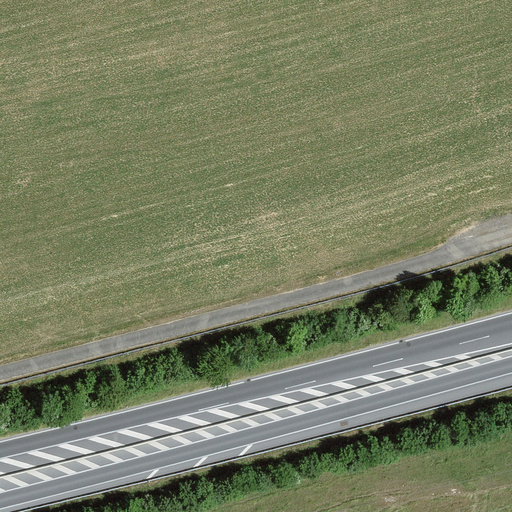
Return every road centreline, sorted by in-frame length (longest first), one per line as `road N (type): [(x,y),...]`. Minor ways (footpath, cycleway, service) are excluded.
road 1 (trunk): [(0,501),(511,365)]
road 2 (trunk): [(511,328),(0,450)]
